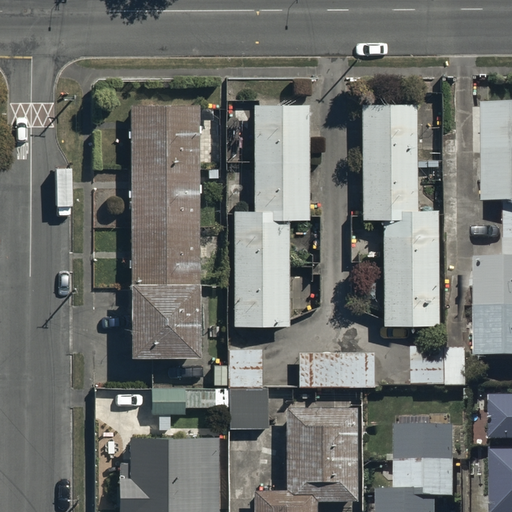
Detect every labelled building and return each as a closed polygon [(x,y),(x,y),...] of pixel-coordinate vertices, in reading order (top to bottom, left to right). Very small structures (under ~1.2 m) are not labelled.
[(258,106),(257,213),(238,213),(238,330),(291,330),(292,223),(311,223),(311,107),(258,106)] [(438,214),(419,214),(418,107),(364,108),(366,224),(385,224),(386,331),(439,330),(438,214)] [(201,108),(133,108),(135,356),(203,355),(201,108)] [(473,262),(473,365),(511,364),(511,110),(479,110),(479,208),(501,208),(501,262),(473,262)] [(466,351),(411,351),(411,388),(466,388),(466,351)] [(264,353),(231,353),(231,386),(264,386),(264,353)] [(375,355),(300,355),(299,386),(375,386),(375,355)] [(227,389),(152,389),(152,415),(184,415),(184,408),(227,408),(227,389)] [(232,392),(232,429),(265,429),(265,392),(232,392)] [(511,402),(490,403),(490,447),(511,446),(511,402)] [(313,415),(286,415),(288,496),(256,497),(255,511),(317,511),(318,509),(359,508),(356,408),(313,409),(313,415)] [(454,434),(395,434),(395,498),(376,498),(376,511),(436,511),(437,504),(454,504),(454,434)] [(220,511),(221,437),(131,437),(131,479),(119,479),(119,511),(220,511)] [(511,511),(511,456),(490,457),(489,511),(511,511)]
